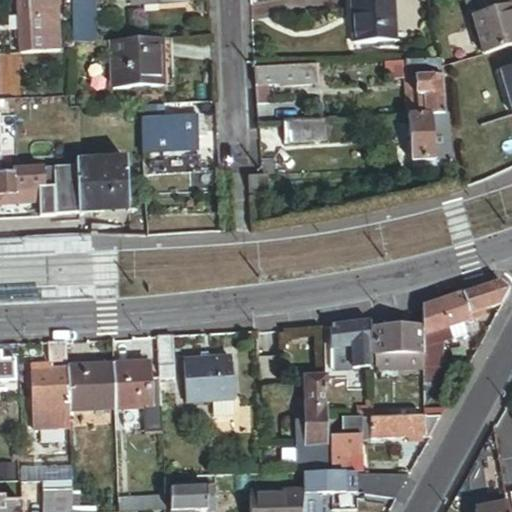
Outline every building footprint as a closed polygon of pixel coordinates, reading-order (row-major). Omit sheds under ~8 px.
[(94,34),(92,0),(77,0),(71,0),(72,45),(94,45),(94,34)] [(133,0),(134,9),(186,6),(185,0),(133,0)] [(350,0),(351,13),(355,13),(357,48),(397,46),(395,0),(350,0)] [(511,0),(463,0),(469,20),(470,20),(481,61),(511,49),(511,0)] [(56,1),(18,2),(20,57),(57,56),(56,1)] [(18,2),(7,3),(9,58),(20,57),(18,2)] [(102,34),(94,34),(94,45),(102,45),(102,34)] [(163,89),(162,42),(111,44),(113,91),(163,89)] [(174,89),(173,42),(162,42),(163,89),(174,89)] [(440,62),(414,63),(416,118),(424,117),(443,116),(447,116),(442,79),(441,75),(440,64),(440,62)] [(323,88),(322,70),(297,71),(254,73),(255,89),(269,89),(278,88),(279,91),(298,90),(323,88)] [(270,107),(269,89),(255,89),(256,107),(267,107),(270,107)] [(161,108),(141,108),(142,123),(161,123),(161,108)] [(413,163),(453,161),(447,116),(443,116),(424,117),(416,118),(412,118),(413,163)] [(142,123),(144,154),(197,152),(197,122),(161,123),(142,123)] [(325,123),(285,125),(286,145),(325,143),(325,123)] [(128,165),(77,166),(77,170),(79,218),(102,218),(102,210),(130,209),(128,165)] [(53,171),(56,220),(79,218),(77,170),(53,171)] [(45,220),(56,220),(53,171),(13,173),(14,178),(8,178),(0,178),(0,198),(15,198),(14,193),(23,193),(44,192),(45,220)] [(269,197),(268,178),(263,178),(248,180),(249,198),(269,197)] [(130,217),(130,209),(102,210),(102,218),(130,217)] [(464,328),(478,324),(477,318),(490,314),(504,309),(511,296),(502,288),(424,313),(425,316),(426,333),(426,359),(425,359),(425,366),(425,374),(442,373),(442,344),(467,337),(464,328)] [(492,320),(490,314),(477,318),(478,324),(492,320)] [(372,350),(371,327),(366,328),(331,332),(331,354),(372,350)] [(426,359),(426,333),(406,334),(397,334),(375,335),(376,361),(419,359),(425,359),(426,359)] [(173,340),(157,341),(160,384),(174,383),(173,340)] [(66,370),(65,345),(43,346),(44,373),(66,372),(66,370)] [(18,347),(0,347),(0,358),(18,357),(18,347)] [(372,371),(372,350),(331,354),(332,374),(360,373),(372,371)] [(419,359),(376,361),(376,375),(425,374),(425,366),(420,366),(419,359)] [(280,395),(279,361),(259,363),(260,396),(280,395)] [(0,385),(15,385),(14,364),(0,364),(0,385)] [(187,407),(212,405),(233,404),(231,364),(185,366),(187,407)] [(150,409),(148,385),(147,366),(112,368),(113,410),(144,409),(150,409)] [(113,410),(112,368),(66,370),(66,372),(68,409),(68,412),(113,410)] [(53,410),(68,409),(66,372),(44,373),(31,374),(33,411),(36,411),(37,423),(53,423),(53,410)] [(327,452),(325,383),(305,383),(305,427),(305,433),(306,453),(308,453),(327,452)] [(162,434),(160,385),(148,385),(150,409),(151,435),(162,434)] [(233,404),(212,405),(213,422),(234,420),(233,404)] [(395,424),(395,410),(373,411),(373,425),(395,424)] [(371,425),(373,425),(372,414),(357,414),(357,426),(371,425)] [(432,441),(443,422),(395,424),(373,425),(371,425),(372,445),(432,441)] [(372,445),(371,425),(357,426),(340,426),(341,442),(362,441),(362,445),(372,445)] [(289,453),(306,453),(305,433),(301,433),(301,427),(289,427),(289,453)] [(349,460),(362,459),(362,445),(362,441),(341,442),(330,442),(331,477),(350,477),(349,460)] [(328,480),(327,452),(308,453),(309,480),(328,480)] [(309,480),(308,453),(306,453),(289,453),(290,481),(303,480),(309,480)] [(363,477),(362,459),(349,460),(350,477),(363,477)] [(506,494),(501,463),(485,465),(491,497),(506,494)] [(43,484),(69,483),(70,483),(69,467),(33,468),(34,475),(34,485),(43,484)] [(21,485),(34,485),(34,475),(18,476),(18,485),(21,485)] [(364,480),(328,480),(309,480),(303,480),(303,499),(304,502),(331,500),(332,511),(363,511),(363,499),(363,489),(364,480)] [(43,495),(69,495),(69,483),(43,484),(43,495)] [(206,511),(206,503),(206,493),(170,493),(170,511),(206,511)] [(69,511),(69,495),(43,495),(43,511),(69,511)] [(0,511),(21,511),(21,505),(10,505),(10,500),(0,499),(0,511)] [(303,499),(250,499),(249,511),(302,511),(304,502),(303,499)] [(117,511),(164,511),(164,502),(118,503),(117,511)]
